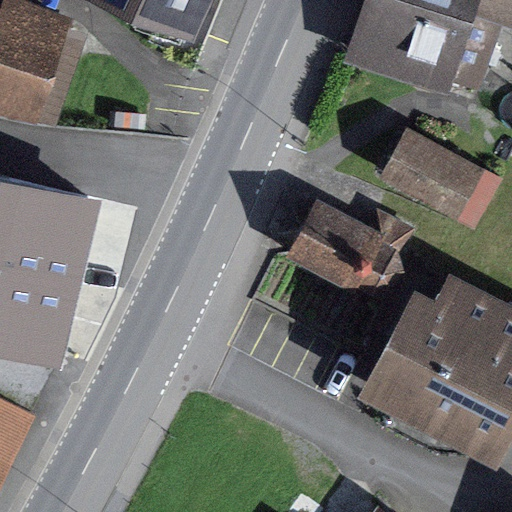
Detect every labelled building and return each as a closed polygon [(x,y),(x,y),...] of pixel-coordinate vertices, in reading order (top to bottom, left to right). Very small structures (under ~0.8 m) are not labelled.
[(73,28),(75,21),(16,0),(0,0),(0,107),(55,127),(88,33),(73,28)] [(88,0),(129,27),(184,40),(202,0),(88,0)] [(511,0),(360,0),(343,51),(448,87),(453,74),(480,83),(502,19),(511,21),(511,0)] [(497,171),(408,121),(383,166),(471,216),(497,171)] [(0,179),(0,358),(63,373),(103,204),(0,179)] [(370,221),(316,194),(292,241),(372,284),(389,279),(401,261),(402,242),(411,225),(377,207),(370,221)] [(511,290),(450,257),(436,282),(415,270),(356,379),(497,456),(511,428),(511,290)] [(0,491),(35,416),(0,399),(0,491)] [(405,511),(379,494),(366,511),(405,511)]
